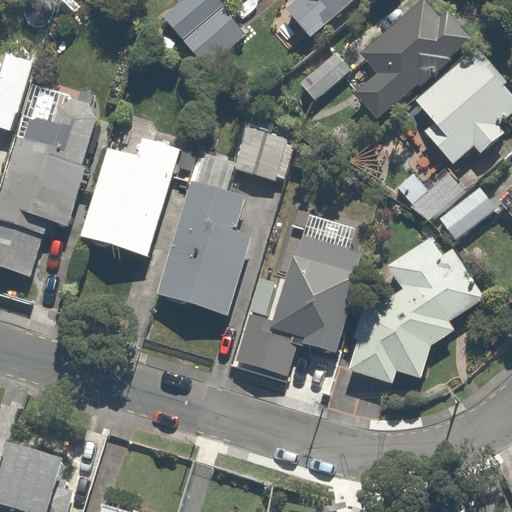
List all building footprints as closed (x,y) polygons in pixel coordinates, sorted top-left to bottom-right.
[(222,0),(190,0),(168,18),(208,69),(251,35),(222,0)] [(364,0),(304,0),(293,9),(318,39),(364,0)] [(482,52),(439,0),(435,0),(365,58),(380,76),(360,93),(387,126),(416,102),(418,105),(482,52)] [(358,68),(342,49),(299,84),(315,103),(358,68)] [(511,88),(482,52),(418,105),(434,124),(422,134),(462,182),(511,140),(511,131),(508,127),(511,123),(511,88)] [(6,80),(0,78),(0,126),(20,131),(38,64),(12,57),(6,80)] [(107,111),(70,101),(64,122),(34,113),(30,130),(25,129),(0,221),(0,266),(35,276),(47,232),(51,233),(54,223),(75,229),(107,111)] [(244,173),(268,181),(287,187),(301,141),(257,128),(244,173)] [(141,157),(118,150),(90,242),(162,265),(196,155),(147,140),(141,157)] [(261,205),(200,187),(167,299),(236,320),(260,242),(251,239),(261,205)] [(498,211),(484,190),(443,218),(458,239),(498,211)] [(342,359),(371,259),(304,242),(279,325),(276,335),(300,344),(342,359)] [(396,272),(407,289),(372,309),(355,373),(398,388),(403,377),(427,384),(438,352),(470,332),(465,324),(495,304),(462,253),(450,261),(439,244),(396,272)] [(276,335),(279,325),(253,318),(237,367),(287,379),(300,344),(276,335)] [(0,453),(9,419),(0,416),(0,453)] [(68,511),(82,465),(18,446),(0,508),(0,511),(3,511),(68,511)] [(139,511),(108,503),(105,511),(139,511)]
